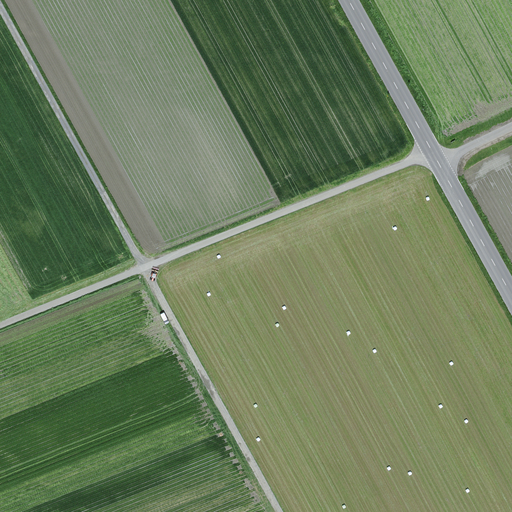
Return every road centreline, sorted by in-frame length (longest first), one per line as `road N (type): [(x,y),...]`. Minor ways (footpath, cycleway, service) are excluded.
road 1 (track): [(0,2),(278,511)]
road 2 (unclassified): [(0,324),(433,154)]
road 3 (primary): [(348,0),(433,154)]
road 4 (primary): [(433,154),(511,296)]
